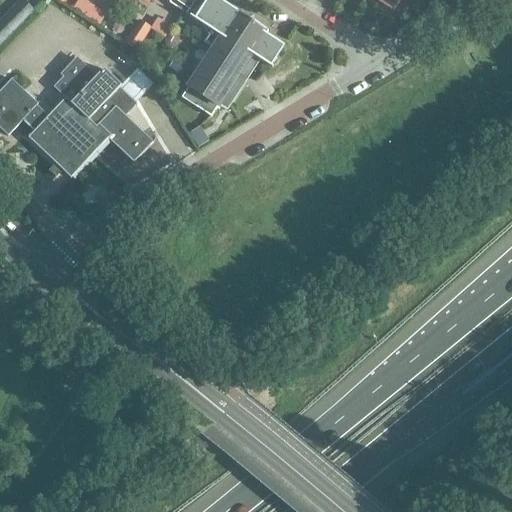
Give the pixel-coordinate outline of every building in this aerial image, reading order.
[(135,0),(149,9),(154,0),(135,0)] [(171,0),(169,4),(186,15),(196,0),(171,0)] [(237,12),(218,0),(207,0),(194,20),(212,32),(204,43),(214,50),(189,88),(188,87),(188,88),(202,98),(196,108),(211,118),(234,83),(235,82),(239,76),(243,78),(256,58),(272,69),(273,68),(272,67),(285,47),(265,34),(266,33),(267,33),(268,32),(237,12)] [(375,0),(394,12),(401,0),(375,0)] [(0,46),(33,12),(22,1),(0,23),(0,46)] [(117,39),(122,32),(103,20),(98,27),(117,39)] [(137,50),(151,29),(139,22),(126,43),(137,50)] [(170,31),(164,39),(164,42),(165,47),(169,49),(174,48),(179,40),(178,35),(174,31),(170,31)] [(71,180),(89,161),(108,141),(133,164),(152,143),(126,118),(138,106),(120,89),(122,88),(104,71),(98,78),(80,62),(64,79),(81,95),(72,105),(67,99),(49,118),(37,107),(39,106),(12,81),(0,93),(0,130),(8,138),(23,121),(35,132),(28,139),(71,180)]
